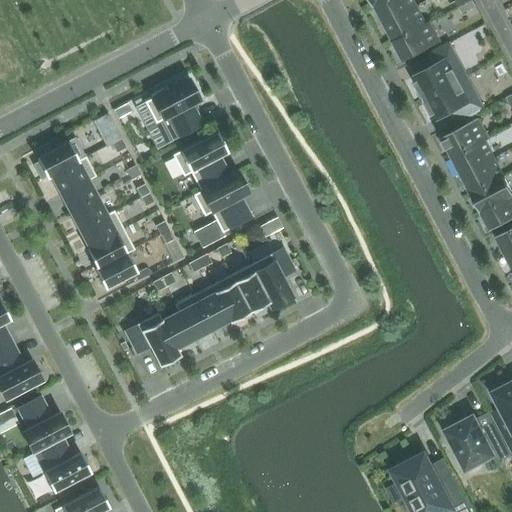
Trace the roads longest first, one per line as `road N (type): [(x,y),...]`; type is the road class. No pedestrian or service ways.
road 1 (residential): [(206,20),(348,301),(345,310),(102,436)]
road 2 (residential): [(506,329),(326,0)]
road 3 (residential): [(0,128),(206,20)]
road 4 (residential): [(0,239),(102,436)]
road 5 (residential): [(506,329),(402,416)]
